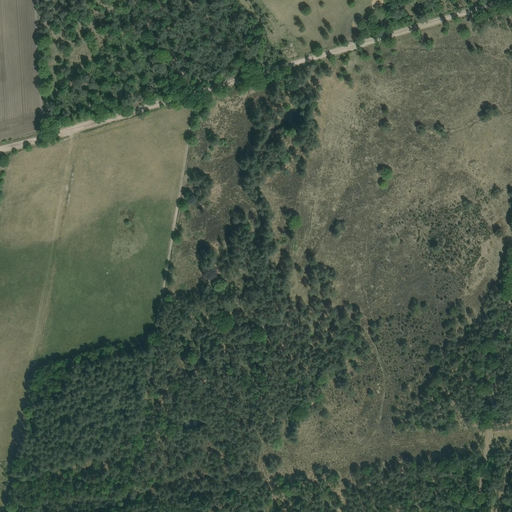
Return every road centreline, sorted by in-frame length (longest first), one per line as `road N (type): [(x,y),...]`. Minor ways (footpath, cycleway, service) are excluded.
road 1 (track): [(0,152),(511,0)]
road 2 (track): [(126,511),(194,95)]
